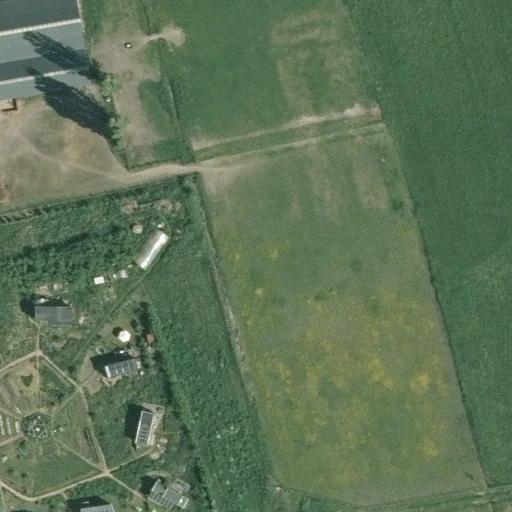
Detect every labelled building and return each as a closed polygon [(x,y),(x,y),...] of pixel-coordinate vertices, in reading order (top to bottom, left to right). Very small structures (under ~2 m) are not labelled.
[(12,0),(0,2),(0,100),(89,85),(74,0),(12,0)] [(34,307),(34,320),(71,321),(71,307),(34,307)] [(134,358),(106,365),(109,377),(137,369),(134,358)] [(153,413),(141,411),(134,442),(146,445),(153,413)] [(156,482),(156,483),(154,482),(150,489),(152,490),(151,491),(181,507),(186,498),(156,482)]
